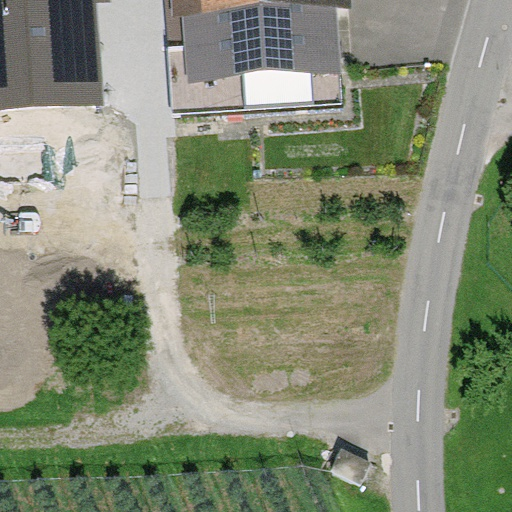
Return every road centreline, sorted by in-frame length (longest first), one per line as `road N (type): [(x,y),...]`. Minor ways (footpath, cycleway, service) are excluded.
road 1 (track): [(147,0),(179,406),(204,419),(418,418)]
road 2 (unclassified): [(422,511),(418,418),(435,259),(500,0)]
road 3 (track): [(0,442),(119,429),(179,406)]
